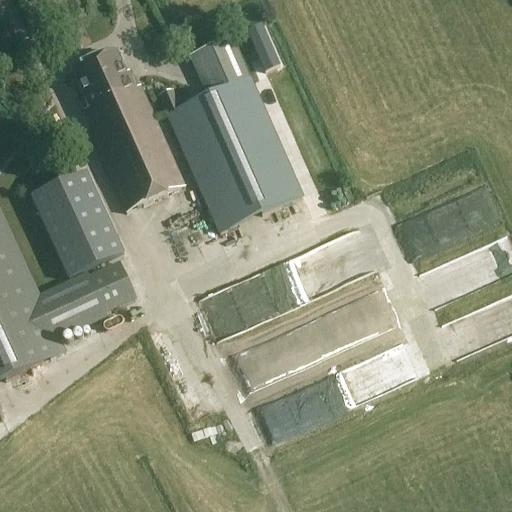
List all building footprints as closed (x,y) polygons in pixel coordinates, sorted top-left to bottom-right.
[(250,82),(233,42),(191,60),(209,100),(182,112),(173,93),(160,98),(221,236),(302,200),(250,82)] [(126,77),(117,56),(73,76),(90,113),(86,115),(91,128),(93,141),(126,215),(185,189),(141,90),(136,92),(130,76),(126,77)] [(82,168),(25,195),(65,280),(122,253),(82,168)] [(0,387),(67,357),(60,343),(108,321),(106,318),(137,304),(120,266),(89,281),(87,277),(40,299),(0,211),(0,387)] [(502,317),(444,337),(453,362),(511,342),(511,327),(506,329),(502,317)] [(352,472),(407,457),(400,432),(345,447),(352,472)]
